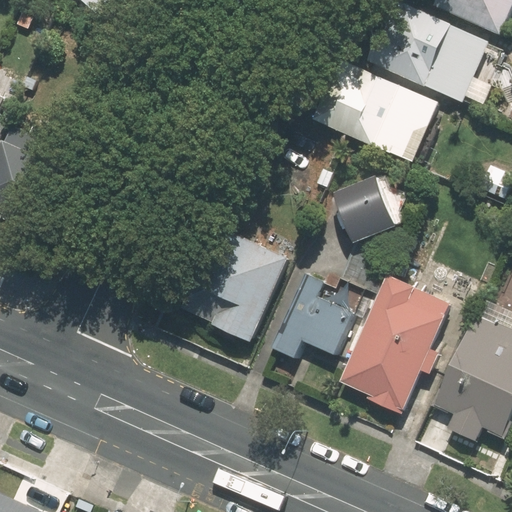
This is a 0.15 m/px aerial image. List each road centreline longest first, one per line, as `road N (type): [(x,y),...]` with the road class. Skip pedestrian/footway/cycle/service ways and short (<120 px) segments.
road 1 (residential): [(57,385),(190,68),(261,0)]
road 2 (secondary): [(343,511),(57,385)]
